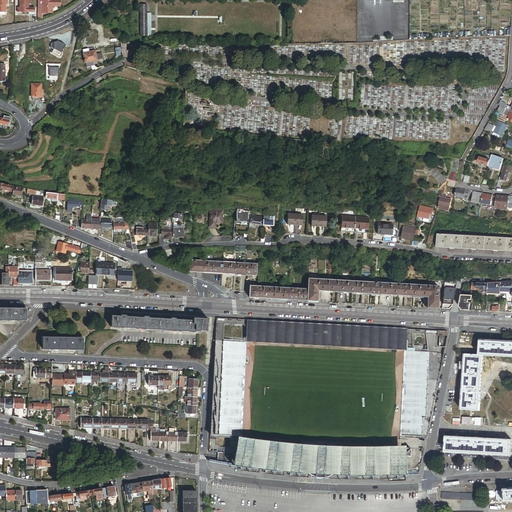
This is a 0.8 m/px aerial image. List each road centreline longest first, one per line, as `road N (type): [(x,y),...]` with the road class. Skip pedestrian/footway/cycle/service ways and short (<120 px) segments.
road 1 (residential): [(136,259),(162,247),(297,240),(511,260)]
road 2 (secondary): [(223,307),(452,320)]
road 3 (residential): [(202,471),(301,485),(427,485)]
road 4 (residential): [(3,354),(206,373)]
road 5 (residential): [(427,485),(456,320)]
road 6 (secondary): [(53,297),(200,305)]
road 7 (residential): [(0,203),(136,259)]
road 8 (residential): [(0,476),(60,484),(125,473),(131,456)]
road 9 (residential): [(0,426),(131,456)]
